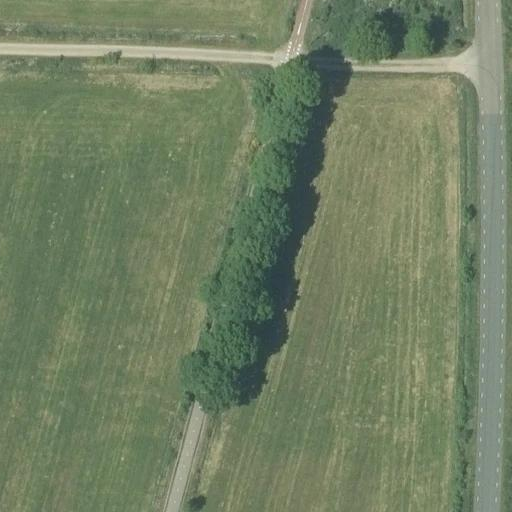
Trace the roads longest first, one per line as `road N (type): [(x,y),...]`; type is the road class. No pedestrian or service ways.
road 1 (tertiary): [(485,0),(493,231),(485,511)]
road 2 (track): [(490,64),(0,49)]
